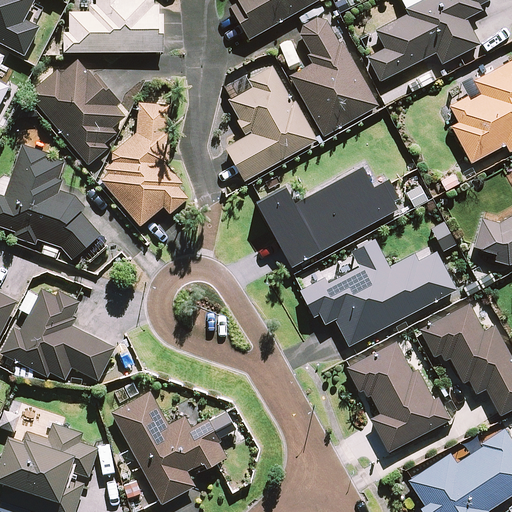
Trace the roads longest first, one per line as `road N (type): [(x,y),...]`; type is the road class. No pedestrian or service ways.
road 1 (residential): [(275,376),(173,334),(161,318),(171,279),(214,270),(269,353)]
road 2 (residential): [(275,376),(331,490)]
